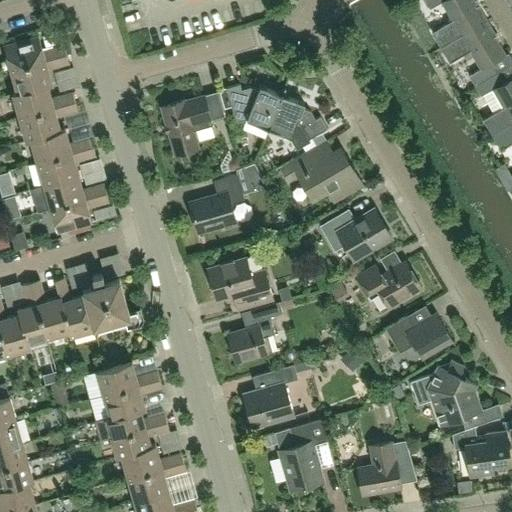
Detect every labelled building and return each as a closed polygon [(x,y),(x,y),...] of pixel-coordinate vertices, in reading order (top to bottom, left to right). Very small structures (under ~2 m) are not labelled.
[(487,20),(478,5),(476,6),(472,0),(424,0),(429,9),(441,2),(452,20),(432,32),(440,47),(487,20)] [(475,85),(497,72),(492,62),(505,55),(494,36),(496,35),(487,20),(440,47),(449,62),(470,50),(481,68),(469,75),(475,85)] [(43,51),(38,36),(3,46),(10,70),(66,53),(64,45),(43,51)] [(52,84),(48,68),(69,62),(66,53),(10,70),(17,91),(17,93),(47,84),(47,85),(52,84)] [(511,121),(511,76),(503,82),(497,72),(475,85),(480,95),(492,88),(503,107),(483,119),(491,134),(511,121)] [(51,98),(47,85),(47,84),(17,93),(17,91),(12,93),(19,117),(75,101),(72,92),(51,98)] [(268,128),(282,94),(260,85),(258,90),(250,87),(241,89),(239,84),(226,87),(236,122),(246,119),(268,128)] [(327,128),(320,116),(315,119),(310,111),(302,108),(304,103),(282,94),(268,128),(291,137),(296,146),(327,128)] [(193,130),(212,125),(204,95),(185,100),(184,99),(161,106),(175,155),(198,148),(193,130)] [(60,130),(60,129),(56,116),(77,110),(75,101),(19,117),(26,141),(31,140),(30,139),(60,130)] [(511,121),(491,134),(500,149),(511,142),(511,121)] [(69,143),(65,128),(60,129),(60,130),(30,139),(31,140),(37,162),(93,146),(90,137),(69,143)] [(361,184),(340,149),(338,146),(332,149),(328,141),(282,168),(288,180),(299,174),(313,198),(325,190),(332,201),(361,184)] [(78,175),(74,160),(95,154),(93,146),(37,162),(43,185),(78,175)] [(237,154),(230,156),(228,161),(230,168),(240,165),(237,154)] [(236,220),(230,202),(244,198),(237,173),(213,180),(217,194),(189,202),(197,231),(236,220)] [(82,189),(78,175),(43,185),(50,208),(106,192),(103,183),(82,189)] [(92,222),(87,207),(108,201),(106,192),(50,208),(57,232),(67,229),(90,223),(92,222)] [(320,225),(334,250),(349,242),(358,258),(392,238),(374,207),(350,221),(344,211),(320,225)] [(282,217),(274,220),(277,227),(285,225),(282,217)] [(90,223),(67,229),(68,235),(91,228),(90,223)] [(6,234),(0,236),(0,248),(10,246),(6,234)] [(273,298),(264,269),(251,273),(246,256),(207,267),(216,298),(242,290),(246,305),(273,298)] [(388,306),(421,287),(405,260),(382,274),(376,264),(356,276),(370,299),(380,293),(388,306)] [(128,311),(119,278),(105,283),(102,273),(92,276),(95,286),(82,289),(84,294),(89,310),(94,327),(125,318),(128,330),(137,327),(142,323),(143,316),(140,308),(128,311)] [(94,327),(89,310),(84,294),(70,298),(64,277),(54,280),(59,296),(60,296),(70,331),(69,331),(70,336),(95,328),(94,327)] [(70,331),(60,296),(59,296),(45,300),(39,279),(31,281),(47,337),(69,331),(70,331)] [(47,337),(31,281),(22,284),(28,305),(17,308),(18,313),(20,312),(28,342),(29,342),(47,337)] [(288,286),(278,289),(281,301),(285,300),(291,298),(288,286)] [(291,298),(285,300),(287,306),(293,305),(291,298)] [(20,312),(18,313),(5,317),(0,299),(0,331),(6,354),(31,347),(29,342),(28,342),(20,312)] [(275,333),(270,316),(282,313),(279,301),(241,312),(246,327),(226,333),(235,362),(273,351),(268,335),(275,333)] [(452,339),(435,311),(414,324),(407,314),(385,328),(400,352),(413,344),(422,358),(452,339)] [(353,345),(343,355),(355,368),(365,358),(353,345)] [(284,352),(284,353),(284,354),(284,355),(285,356),(286,357),(286,358),(287,359),(288,359),(289,359),(290,360),(291,359),(292,359),(293,359),(294,358),(295,357),(296,356),(296,355),(296,354),(297,353),(296,352),(296,351),(296,350),(295,349),(294,349),(293,348),(292,347),(291,347),(290,347),(289,347),(288,347),(287,348),(286,349),(285,350),(284,351),(284,352)] [(102,357),(94,359),(97,370),(105,367),(102,357)] [(423,394),(431,398),(440,425),(461,418),(465,429),(475,425),(498,417),(493,405),(477,411),(474,403),(479,402),(474,390),(478,384),(459,375),(464,365),(451,359),(446,369),(437,365),(434,372),(423,376),(427,387),(423,394)] [(136,375),(131,360),(105,367),(97,370),(104,394),(159,378),(157,369),(136,375)] [(284,382),(298,378),(294,364),(267,371),(271,385),(244,393),(253,427),(288,417),(285,405),(290,404),(284,382)] [(145,408),(141,393),(162,387),(159,378),(104,394),(110,416),(110,417),(140,408),(141,409),(145,408)] [(63,379),(51,382),(53,392),(66,389),(63,379)] [(399,383),(390,387),(395,399),(405,395),(399,383)] [(0,423),(16,419),(9,395),(0,397),(0,423)] [(143,418),(141,409),(140,408),(110,417),(110,416),(105,417),(106,418),(95,421),(100,440),(111,437),(167,421),(164,412),(143,418)] [(323,481),(312,444),(327,440),(321,418),(290,427),(295,444),(279,449),(290,490),(323,481)] [(0,448),(23,442),(16,419),(0,423),(0,448)] [(151,445),(150,444),(148,435),(169,429),(167,421),(111,437),(116,456),(121,455),(121,454),(151,445)] [(510,463),(505,430),(486,433),(487,440),(477,442),(475,425),(465,429),(452,433),(454,448),(465,447),(470,476),(492,472),(492,466),(510,463)] [(274,432),(265,435),(267,444),(276,441),(274,432)] [(159,455),(176,452),(173,435),(156,438),(159,455)] [(415,474),(405,440),(391,443),(391,441),(370,444),(373,464),(357,466),(362,494),(401,487),(399,476),(415,474)] [(0,468),(28,461),(23,442),(0,448),(0,468)] [(159,458),(155,443),(150,444),(151,445),(121,454),(121,455),(127,477),(183,461),(181,452),(159,458)] [(82,458),(73,461),(75,468),(85,465),(82,458)] [(34,480),(28,461),(0,468),(0,488),(29,480),(29,482),(34,480)] [(169,490),(164,476),(186,470),(183,461),(127,477),(134,500),(169,490)] [(74,468),(66,471),(70,484),(79,481),(74,468)] [(470,478),(456,481),(458,492),(472,490),(470,478)] [(0,511),(3,511),(35,503),(29,482),(29,480),(0,488),(0,511)] [(173,505),(169,490),(134,500),(137,511),(179,511),(193,508),(196,507),(194,499),(173,505)] [(37,511),(35,503),(3,511),(37,511)]
